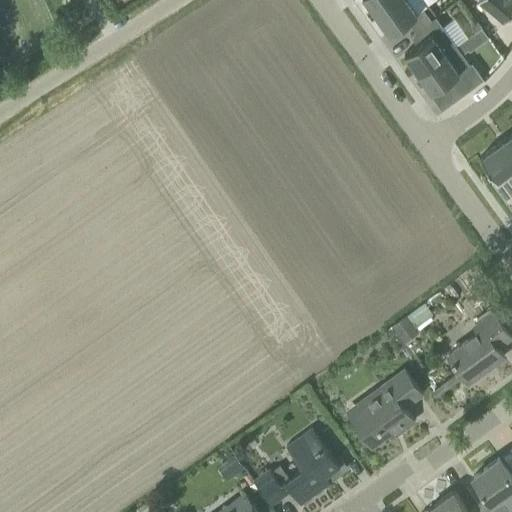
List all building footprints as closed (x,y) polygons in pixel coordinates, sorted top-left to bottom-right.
[(365,0),(376,14),(395,0),(365,0)] [(408,0),(395,0),(376,14),(386,29),(387,29),(390,33),(408,20),(415,30),(431,19),(424,9),(417,13),(408,0)] [(511,0),(479,0),(478,1),(504,23),(511,13),(511,0)] [(431,19),(415,30),(410,34),(417,44),(405,53),(408,58),(418,73),(458,44),(457,43),(444,25),(437,15),(431,19)] [(432,92),(447,81),(458,97),(484,78),(472,62),(471,62),(464,53),(458,44),(418,73),(428,87),(429,87),(432,92)] [(511,170),(511,169),(511,168),(511,132),(506,137),(506,136),(496,143),(497,144),(481,156),(497,178),(493,181),(492,180),(491,181),(511,209),(511,170)] [(458,278),(482,311),(501,298),(477,265),(458,278)] [(406,315),(415,328),(434,315),(425,302),(406,315)] [(480,332),(449,354),(468,381),(504,355),(497,346),(511,336),(493,312),(475,325),(480,332)] [(406,315),(392,325),(404,342),(418,332),(415,328),(406,315)] [(415,420),(405,406),(422,393),(405,369),(381,385),(385,390),(351,415),(372,444),(397,426),(400,430),(415,420)] [(340,465),(336,459),(335,457),(312,426),(287,445),(303,467),(290,476),(281,464),(272,470),(270,468),(253,480),(271,504),(292,489),(301,502),(330,481),(326,475),(340,465)] [(235,454),(218,466),(227,479),(244,467),(235,454)] [(488,497),(478,504),(484,511),(511,511),(511,475),(499,458),(473,476),(488,497)] [(484,511),(478,504),(469,511),(454,490),(428,509),(429,511),(484,511)] [(259,511),(245,492),(217,511),(259,511)]
